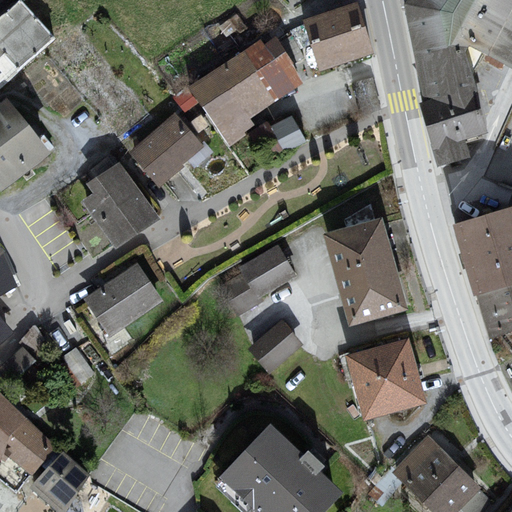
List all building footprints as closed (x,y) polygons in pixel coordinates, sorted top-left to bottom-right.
[(25,0),(19,0),(0,15),(0,86),(58,40),(25,0)] [(511,0),(411,0),(407,7),(428,125),(439,167),(470,158),(464,142),(488,134),(465,56),(470,46),(511,65),(511,0)] [(357,5),(299,21),(322,71),(371,55),(357,5)] [(262,42),(191,92),(223,138),(295,87),(262,42)] [(372,79),(352,84),(361,115),(381,110),(372,79)] [(11,103),(0,111),(0,190),(1,192),(50,156),(11,103)] [(267,123),(247,136),(264,166),(268,164),(311,142),(294,113),(270,128),(267,123)] [(174,115),(132,152),(161,185),(203,147),(174,115)] [(93,194),(84,200),(120,252),(161,223),(118,163),(87,185),(93,194)] [(511,215),(456,231),(490,342),(511,334),(511,215)] [(382,223),(327,238),(350,324),(405,309),(382,223)] [(300,280),(278,250),(241,271),(226,299),(238,319),(300,280)] [(138,266),(86,302),(111,342),(162,303),(138,266)] [(285,325),(253,353),(270,379),(304,351),(285,325)] [(408,345),(351,361),(368,420),(424,404),(408,345)] [(0,395),(0,469),(8,457),(39,488),(65,458),(0,395)] [(275,432),(225,483),(255,511),(339,511),(350,500),(275,432)] [(430,440),(397,474),(430,511),(466,511),(483,495),(430,440)] [(39,488),(34,493),(56,511),(73,511),(91,481),(65,458),(39,488)]
